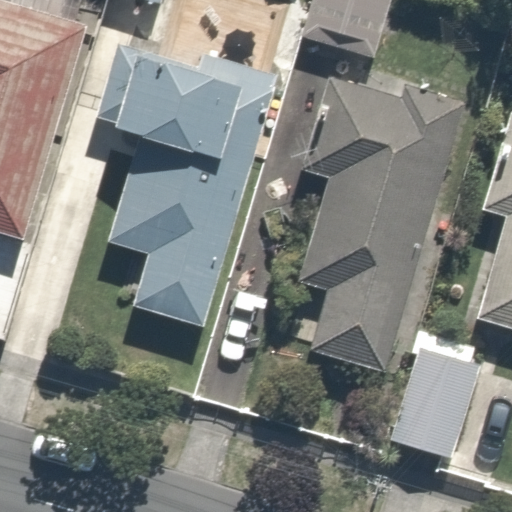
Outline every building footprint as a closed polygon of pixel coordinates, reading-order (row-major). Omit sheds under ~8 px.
[(405,0),(313,0),(304,34),(390,57),(405,0)] [(0,241),(51,253),(104,27),(0,2),(0,241)] [(478,99),(345,60),(309,182),(343,192),(313,293),(340,301),(321,364),(393,386),(478,99)] [(273,103),(133,65),(109,155),(136,162),(112,251),(140,259),(130,294),(215,317),(273,103)] [(511,140),(485,223),(509,231),(477,330),(511,341),(511,140)] [(511,397),(511,378),(424,355),(398,453),(490,478),(511,397)]
